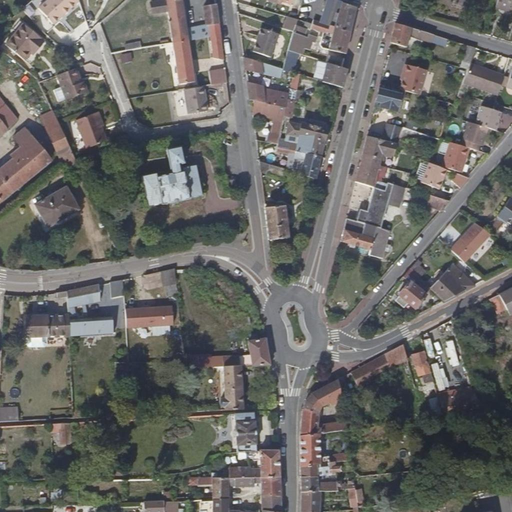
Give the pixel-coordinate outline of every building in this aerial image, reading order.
[(76,3),(73,0),(48,0),(39,9),(53,25),(76,3)] [(183,8),(181,0),(165,0),(172,45),(188,42),(183,14),(187,14),(186,7),(183,8)] [(343,5),(329,0),(327,0),(321,24),(335,29),(343,5)] [(511,0),(498,0),(497,7),(511,11),(511,0)] [(149,7),(150,15),(164,13),(163,5),(149,7)] [(216,5),(203,7),(206,27),(208,27),(210,37),(220,35),(216,5)] [(335,29),(349,34),(356,9),(343,5),(335,29)] [(244,13),(256,16),(257,8),(246,6),(244,13)] [(282,29),(293,31),(295,18),(284,16),(282,29)] [(480,28),(482,22),(471,17),(468,24),(480,28)] [(307,34),(310,23),(296,20),(294,31),(307,34)] [(313,25),(310,25),(308,31),(311,32),(312,29),(327,34),(328,33),(334,35),(329,51),(343,54),(349,34),(335,29),(321,24),(314,22),(313,25)] [(405,47),(407,39),(410,28),(394,23),(389,43),(405,47)] [(25,62),(31,54),(30,53),(34,48),(38,51),(45,42),(24,24),(5,46),(25,62)] [(269,58),(278,34),(258,27),(250,51),(269,58)] [(407,39),(423,44),(426,33),(410,28),(407,39)] [(429,46),(432,35),(426,33),(423,44),(429,46)] [(306,39),(293,34),(288,52),(298,55),(301,56),(306,39)] [(220,35),(210,37),(212,60),(223,61),(220,35)] [(203,38),(188,42),(172,45),(178,86),(193,83),(192,74),(188,46),(204,43),(203,38)] [(124,44),(125,51),(141,48),(140,41),(124,44)] [(470,62),(475,48),(466,45),(462,60),(470,62)] [(130,52),(120,54),(122,63),(132,61),(130,52)] [(298,55),(288,52),(283,70),(293,73),(298,55)] [(261,64),(243,59),(245,71),(257,74),(261,64)] [(347,70),(327,64),(322,82),(342,88),(347,70)] [(404,74),(399,90),(419,95),(426,70),(404,64),(402,73),(404,74)] [(495,95),(502,75),(469,65),(467,69),(461,85),(468,87),(495,95)] [(80,78),(76,69),(57,77),(67,101),(88,93),(84,82),(82,83),(79,84),(77,79),(80,78)] [(203,87),(226,84),(225,70),(192,74),(193,83),(194,89),(203,87)] [(262,87),(247,85),(249,100),(254,101),(286,108),(284,117),(291,118),(295,102),(287,100),(289,94),(262,89),(262,87)] [(466,97),(468,87),(461,85),(458,94),(466,97)] [(194,89),(184,91),(187,114),(204,112),(203,104),(206,104),(203,87),(194,89)] [(290,88),(289,94),(287,100),(295,102),(295,100),(297,90),(290,88)] [(399,95),(378,89),(375,102),(381,104),(380,108),(395,113),(399,95)] [(254,101),(251,115),(283,122),(284,117),(286,108),(254,101)] [(0,110),(0,123),(6,131),(17,121),(5,106),(0,110)] [(473,124),(494,129),(498,110),(478,106),(473,124)] [(39,119),(55,153),(58,151),(67,146),(57,123),(52,113),(39,119)] [(88,150),(108,142),(103,131),(100,132),(99,129),(102,128),(104,127),(99,113),(77,121),(88,150)] [(320,158),(325,160),(326,154),(321,152),(326,131),(301,124),(296,148),(295,152),(320,158)] [(0,194),(23,175),(27,180),(48,162),(46,160),(23,131),(13,139),(20,148),(22,150),(11,161),(0,169),(0,194)] [(397,145),(366,136),(359,164),(374,167),(378,153),(416,164),(420,151),(397,145)] [(295,173),(315,179),(320,158),(295,152),(296,148),(277,144),(276,151),(294,155),(293,159),(298,160),(295,173)] [(56,155),(69,150),(67,146),(58,151),(55,153),(56,155)] [(8,158),(11,161),(22,150),(20,148),(8,158)] [(270,166),(282,170),(283,170),(284,165),(270,160),(268,165),(270,166)] [(257,162),(259,172),(267,175),(270,166),(268,165),(257,162)] [(374,167),(359,164),(355,182),(373,188),(382,191),(384,184),(376,182),(379,169),(374,167)] [(196,166),(181,169),(182,173),(156,178),(156,174),(142,177),(148,208),(160,205),(161,207),(188,201),(188,199),(202,197),(196,166)] [(270,166),(267,175),(279,179),(282,170),(270,166)] [(445,187),(449,170),(435,166),(430,182),(445,187)] [(464,182),(468,176),(467,175),(457,172),(455,179),(464,182)] [(397,182),(396,186),(408,190),(410,181),(402,179),(401,183),(397,182)] [(390,183),(384,183),(384,184),(382,191),(373,188),(366,211),(359,209),(355,221),(345,218),(342,230),(372,239),(375,227),(378,228),(390,183)] [(76,212),(63,189),(31,209),(44,231),(76,212)] [(511,227),(511,199),(505,195),(492,213),(511,227)] [(438,211),(447,201),(428,196),(425,206),(438,211)] [(264,209),(266,230),(267,242),(285,240),(281,207),(264,209)] [(491,236),(473,222),(448,248),(464,263),(491,236)] [(372,239),(342,230),(339,243),(369,251),(368,257),(382,259),(387,230),(378,228),(375,227),(372,239)] [(409,268),(412,270),(419,261),(417,258),(409,268)] [(443,302),(473,287),(466,280),(469,278),(464,273),(461,275),(450,264),(429,286),(431,289),(443,302)] [(431,289),(429,286),(412,270),(409,268),(402,276),(408,281),(397,294),(414,308),(431,289)] [(174,270),(160,272),(162,287),(176,285),(174,270)] [(110,296),(123,296),(122,281),(109,281),(110,296)] [(67,292),(67,307),(98,301),(97,285),(67,292)] [(511,287),(497,295),(506,312),(508,315),(511,312),(511,287)] [(497,295),(488,300),(496,313),(506,312),(497,295)] [(337,302),(342,311),(350,308),(345,298),(337,302)] [(124,328),(172,327),(172,306),(123,307),(124,328)] [(59,320),(58,316),(51,317),(52,322),(47,322),(47,336),(47,337),(66,336),(65,327),(62,327),(62,320),(59,320)] [(68,316),(58,316),(59,320),(62,320),(62,327),(65,327),(66,336),(69,336),(68,335),(68,319),(68,316)] [(111,316),(68,319),(68,335),(113,332),(111,316)] [(52,322),(51,317),(23,318),(24,338),(26,338),(26,346),(29,348),(44,347),(47,345),(46,337),(47,336),(47,322),(52,322)] [(263,333),(260,324),(249,326),(251,335),(259,334),(263,333)] [(428,361),(434,360),(430,337),(424,338),(428,361)] [(212,369),(222,368),(240,367),(268,366),(264,340),(247,343),(249,357),(211,359),(212,369)] [(395,365),(391,350),(383,354),(387,368),(395,365)] [(423,384),(432,382),(423,352),(411,355),(418,379),(421,379),(423,384)] [(383,354),(349,372),(356,386),(387,370),(387,368),(383,354)] [(448,388),(441,362),(432,365),(439,391),(448,388)] [(222,406),(222,411),(242,410),(240,367),(222,368),(224,399),(222,400),(221,401),(220,402),(220,404),(222,406)] [(337,379),(309,394),(304,400),(300,409),(299,436),(317,434),(344,430),(343,421),(320,425),(319,421),(316,421),(317,411),(319,408),(339,396),(337,379)] [(443,418),(477,411),(471,392),(438,399),(443,418)] [(11,412),(0,412),(0,422),(11,423),(11,412)] [(403,422),(400,413),(390,415),(392,423),(403,422)] [(252,421),(252,414),(234,415),(236,453),(238,453),(238,459),(260,458),(260,469),(257,469),(257,470),(249,470),(249,468),(229,468),(229,479),(233,478),(279,477),(278,451),(260,450),(260,452),(255,452),(254,421),(252,421)] [(69,432),(69,424),(50,425),(50,433),(69,432)] [(317,434),(299,436),(299,466),(319,464),(319,466),(327,466),(327,463),(337,462),(349,460),(348,454),(318,458),(317,434)] [(319,464),(299,466),(299,477),(316,476),(315,472),(327,472),(329,473),(338,472),(337,462),(327,463),(327,466),(319,466),(319,464)] [(229,479),(229,468),(223,468),(222,465),(211,468),(212,474),(216,474),(216,479),(229,479)] [(211,468),(197,472),(199,479),(208,479),(216,479),(216,474),(212,474),(211,468)] [(316,476),(299,477),(299,492),(320,491),(346,489),(354,489),(353,484),(339,485),(338,482),(316,483),(316,476)] [(279,497),(279,477),(233,478),(234,486),(254,486),(254,481),(260,481),(261,494),(279,497)] [(234,486),(233,478),(229,479),(216,479),(208,479),(208,482),(211,482),(211,496),(211,500),(227,500),(227,486),(234,486)] [(354,489),(346,489),(349,507),(351,507),(351,509),(357,509),(354,489)] [(320,491),(299,492),(299,511),(310,511),(318,511),(321,511),(320,491)] [(279,511),(279,497),(261,494),(261,511),(279,511)] [(226,511),(227,500),(211,500),(211,501),(201,502),(201,511),(212,510),(211,511),(226,511)] [(176,511),(177,501),(163,502),(162,511),(176,511)] [(162,511),(163,502),(142,503),(142,511),(162,511)]
